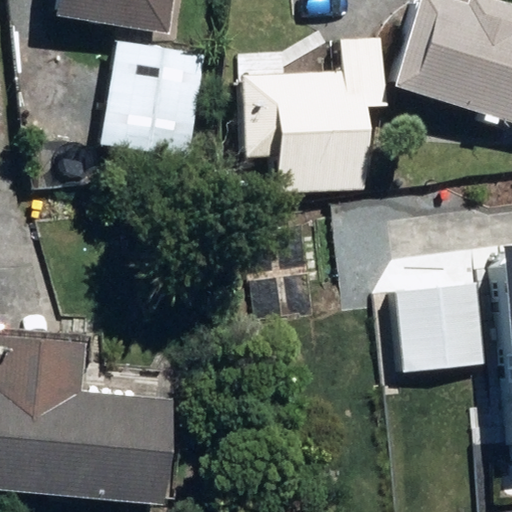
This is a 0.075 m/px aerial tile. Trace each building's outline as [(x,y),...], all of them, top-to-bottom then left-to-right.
[(57,0),(54,21),(167,38),(172,0),(57,0)] [(418,0),(390,90),(511,127),(511,10),(479,0),(465,0),(462,10),(427,0),(418,0)] [(269,159),(271,198),(365,194),(361,111),(382,110),(379,39),(337,41),(339,75),(235,79),(238,160),(269,159)] [(100,149),(187,162),(202,59),(114,46),(100,149)] [(511,247),(496,249),(511,416),(511,247)] [(392,295),(399,378),(481,370),(473,287),(392,295)] [(0,497),(163,508),(170,402),(78,396),(81,347),(0,342),(0,497)] [(452,423),(453,435),(467,433),(466,422),(474,422),(472,395),(445,396),(447,423),(452,423)]
